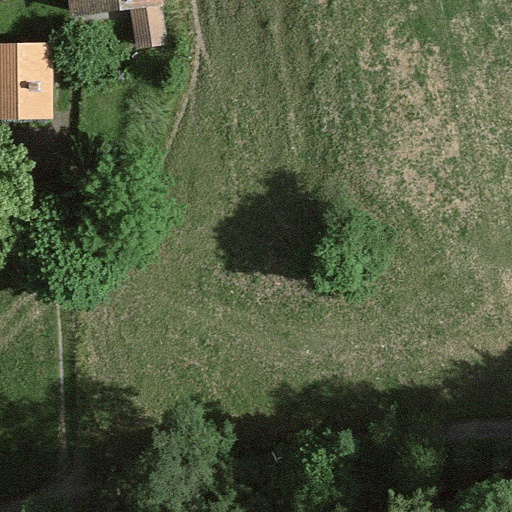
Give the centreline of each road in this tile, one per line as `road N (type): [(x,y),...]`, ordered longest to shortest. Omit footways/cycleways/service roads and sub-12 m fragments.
road 1 (track): [(511,434),(35,511)]
road 2 (track): [(80,28),(58,188),(72,504)]
